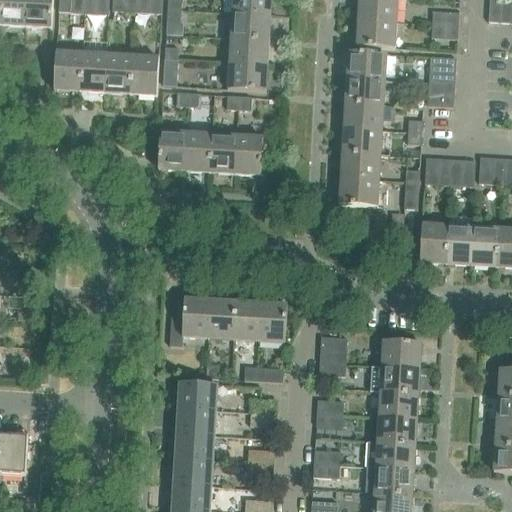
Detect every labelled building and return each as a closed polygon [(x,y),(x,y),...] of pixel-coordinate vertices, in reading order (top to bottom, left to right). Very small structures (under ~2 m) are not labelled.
[(1,0),(0,28),(25,29),(27,0),(1,0)] [(27,0),(25,29),(52,31),(53,0),(27,0)] [(71,0),(59,0),(59,15),(70,15),(71,0)] [(71,0),(70,15),(84,16),(84,0),(71,0)] [(96,0),(84,0),(84,16),(95,17),(96,0)] [(96,0),(95,17),(108,18),(109,0),(96,0)] [(112,0),(112,14),(125,14),(125,0),(112,0)] [(137,0),(125,0),(125,14),(137,15),(137,0)] [(149,16),(149,0),(137,0),(137,15),(149,16)] [(149,0),(149,16),(161,17),(162,0),(149,0)] [(168,12),(181,13),(182,1),(168,0),(168,12)] [(233,0),(233,16),(271,18),(271,0),(233,0)] [(359,0),(359,23),(397,26),(398,1),(389,0),(359,0)] [(489,0),(488,25),(500,25),(501,0),(489,0)] [(511,0),(501,0),(500,25),(511,26),(511,16),(511,0)] [(181,13),(168,12),(167,24),(181,25),(181,13)] [(433,14),(432,28),(458,29),(459,16),(433,14)] [(233,16),(231,41),(269,43),(271,18),(233,16)] [(397,26),(359,23),(357,50),(395,52),(397,26)] [(458,29),(432,28),(432,41),(458,42),(458,29)] [(269,43),(231,41),(230,66),(268,69),(269,43)] [(165,63),(179,63),(179,51),(166,50),(165,63)] [(54,92),(80,94),(83,56),(56,54),(54,92)] [(349,55),(347,81),(385,83),(387,57),(349,55)] [(108,57),(83,56),(80,94),(105,96),(108,57)] [(133,59),(108,57),(105,96),(131,97),(131,96),(133,59)] [(133,59),(131,96),(157,99),(159,61),(133,59)] [(430,73),(456,74),(456,61),(430,60),(430,73)] [(165,63),(164,75),(178,75),(179,63),(165,63)] [(268,69),(230,66),(228,92),(266,95),(268,69)] [(429,84),(455,86),(456,74),(430,73),(429,84)] [(347,81),(346,106),(384,108),(385,83),(347,81)] [(455,86),(429,84),(428,96),(454,98),(455,86)] [(176,109),(188,110),(189,96),(177,96),(176,109)] [(189,96),(188,110),(200,111),(201,97),(189,96)] [(428,96),(427,109),(453,111),(454,98),(428,96)] [(227,112),(239,113),(240,99),(227,99),(227,112)] [(240,99),(239,113),(251,114),(252,100),(240,99)] [(382,134),(384,108),(346,106),(344,131),(382,134)] [(409,123),(408,135),(422,136),(422,124),(409,123)] [(381,159),(382,134),(344,131),(342,156),(381,159)] [(159,173),(185,174),(187,136),(161,134),(159,173)] [(408,147),(421,148),(422,136),(408,135),(408,147)] [(185,174),(210,175),(212,137),(187,136),(185,174)] [(210,175),(235,177),(237,139),(212,137),(210,175)] [(237,139),(235,177),(261,178),(263,140),(237,139)] [(379,183),(381,159),(342,156),(341,182),(379,183)] [(425,187),(437,188),(439,162),(426,161),(425,187)] [(479,186),(492,187),(493,161),(480,161),(479,186)] [(505,162),(493,161),(492,187),(503,188),(505,162)] [(451,163),(439,162),(437,188),(449,189),(451,163)] [(511,162),(505,162),(503,188),(511,188),(511,162)] [(451,163),(449,189),(461,189),(463,163),(451,163)] [(463,163),(461,189),(474,190),(475,164),(463,163)] [(405,185),(419,186),(420,174),(406,173),(405,185)] [(377,210),(379,183),(341,182),(339,208),(377,210)] [(419,186),(405,185),(404,212),(417,212),(419,186)] [(446,267),(449,228),(423,227),(420,265),(446,267)] [(474,230),(449,228),(446,267),(471,268),(474,230)] [(471,268),(497,270),(499,231),(474,230),(471,268)] [(511,232),(499,231),(497,270),(511,270),(511,232)] [(183,340),(209,341),(211,303),(185,301),(184,322),(183,340)] [(209,341),(234,343),(237,304),(211,303),(209,341)] [(234,343),(259,344),(262,306),(237,304),(234,343)] [(262,306),(259,344),(285,346),(287,307),(262,306)] [(183,340),(184,322),(171,321),(170,349),(182,349),(183,340)] [(321,353),(347,355),(347,341),(321,340),(321,353)] [(382,370),(420,372),(422,346),(383,344),(382,370)] [(347,355),(321,353),(320,364),(346,366),(347,355)] [(346,366),(320,364),(319,378),(345,379),(346,366)] [(206,381),(218,382),(219,368),(207,367),(206,381)] [(244,383),(256,384),(257,371),(245,370),(244,383)] [(380,395),(419,397),(420,372),(382,370),(380,395)] [(256,384),(283,386),(284,372),(257,371),(256,384)] [(511,372),(500,372),(498,398),(511,398),(511,372)] [(180,385),(178,411),(216,414),(218,388),(180,385)] [(379,420),(417,423),(419,397),(380,395),(379,420)] [(511,398),(498,398),(497,423),(511,423),(511,398)] [(251,416),(277,418),(277,404),(252,403),(251,416)] [(317,416),(343,418),(344,405),(318,403),(317,416)] [(215,439),(216,414),(178,411),(177,437),(215,439)] [(277,418),(251,416),(250,429),(276,431),(277,418)] [(343,418),(317,416),(316,430),(342,431),(343,418)] [(379,420),(377,445),(416,448),(417,423),(379,420)] [(511,423),(497,423),(495,448),(511,449),(511,423)] [(0,467),(0,477),(26,479),(28,435),(2,433),(0,467)] [(215,439),(177,437),(175,462),(213,464),(215,439)] [(377,445),(376,471),(414,473),(416,448),(377,445)] [(511,449),(495,448),(494,474),(511,475),(511,449)] [(248,466),(274,468),(275,454),(249,453),(248,466)] [(314,467),(340,468),(341,455),(315,454),(314,467)] [(212,489),(213,464),(175,462),(174,487),(212,489)] [(274,468),(248,466),(247,479),(273,481),(274,468)] [(340,468),(314,467),(313,480),(339,482),(340,468)] [(376,471),(375,496),(413,498),(414,473),(376,471)] [(172,511),(210,511),(212,489),(174,487),(172,511)] [(375,496),(373,511),(411,511),(413,498),(375,496)] [(245,511),(271,511),(272,504),(246,503),(245,511)]
